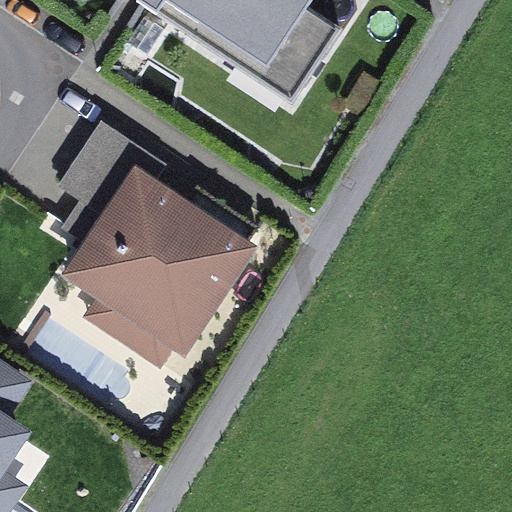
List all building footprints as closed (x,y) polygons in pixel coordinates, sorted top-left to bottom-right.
[(341,33),(307,11),(314,0),(131,0),(190,39),(202,22),(304,89),(341,33)] [(292,106),(304,89),(202,22),(190,39),(292,106)] [(243,250),(257,230),(198,191),(184,211),(150,188),(163,167),(102,127),(61,188),(84,203),(92,209),(74,236),(92,248),(74,276),(101,294),(178,346),(183,348),(246,252),(243,250)] [(66,230),(74,236),(92,209),(84,203),(66,230)] [(162,371),(178,346),(101,294),(84,319),(162,371)] [(0,477),(0,467),(20,437),(0,424),(0,420),(23,386),(0,370),(0,511),(4,511),(19,490),(0,477)]
